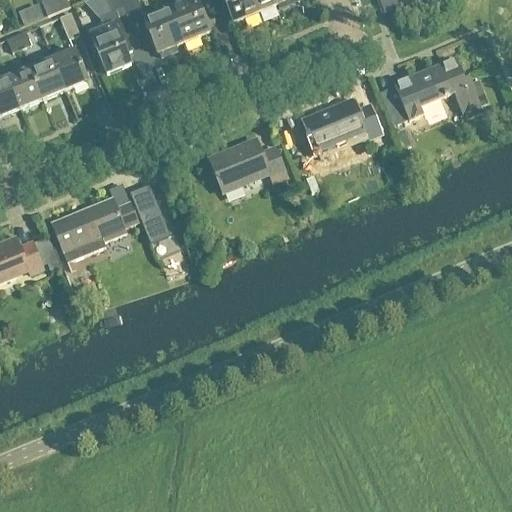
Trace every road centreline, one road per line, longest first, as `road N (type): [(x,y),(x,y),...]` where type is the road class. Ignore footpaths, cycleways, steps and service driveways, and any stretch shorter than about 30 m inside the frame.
road 1 (unclassified): [(0,464),(511,251)]
road 2 (residential): [(0,188),(352,45),(336,0)]
